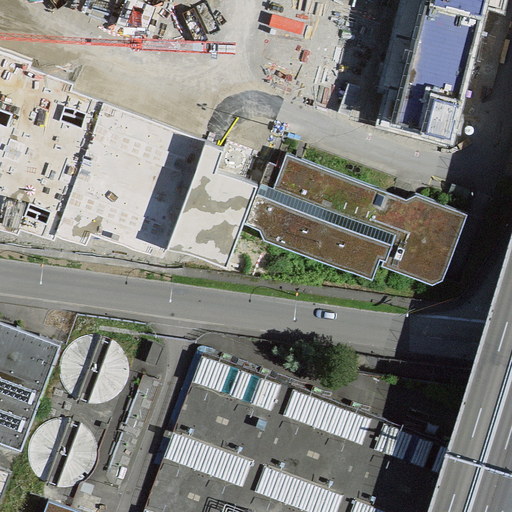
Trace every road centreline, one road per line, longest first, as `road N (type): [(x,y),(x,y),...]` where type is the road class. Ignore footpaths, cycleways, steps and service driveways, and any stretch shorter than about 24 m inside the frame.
road 1 (unclassified): [(511,346),(0,278)]
road 2 (motorway): [(511,344),(457,511)]
